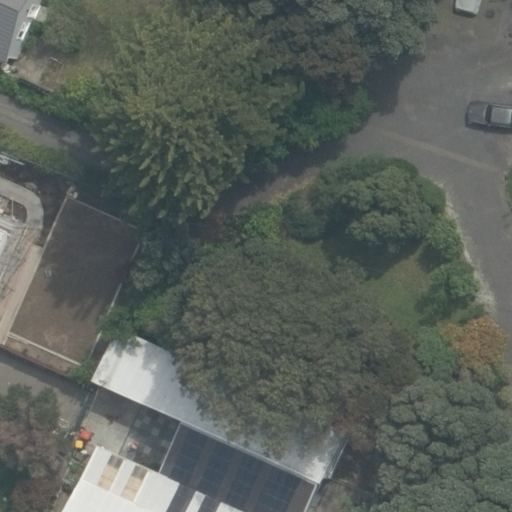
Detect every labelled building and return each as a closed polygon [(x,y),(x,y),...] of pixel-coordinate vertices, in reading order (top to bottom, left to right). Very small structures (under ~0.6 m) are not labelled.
[(0,0),(0,57),(16,64),(44,0),(0,0)] [(0,207),(0,215),(72,249),(98,196),(23,160),(0,207)] [(0,298),(29,234),(0,221),(0,298)] [(102,384),(330,488),(330,487),(339,468),(352,473),(368,440),(127,330),(102,384)] [(78,511),(255,511),(108,446),(78,511)]
